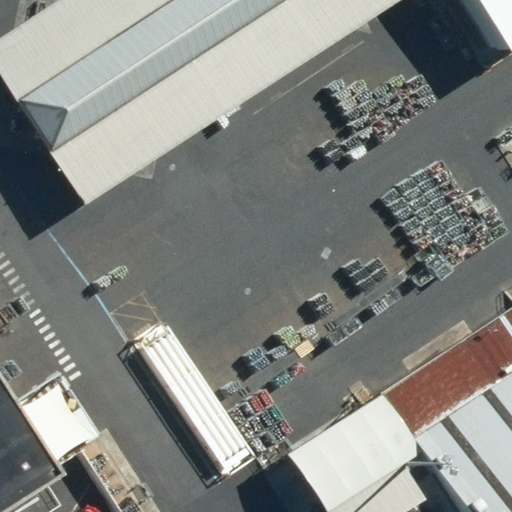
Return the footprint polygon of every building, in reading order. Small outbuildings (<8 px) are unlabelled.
[(55,0),(0,36),(0,71),(88,206),(404,0),(55,0)] [(511,0),(475,0),(510,53),(511,51),(511,0)] [(511,511),(511,309),(383,394),(422,452),(444,486),(461,511),(511,511)] [(330,511),(404,464),(422,452),(383,394),(290,455),(327,511),(330,511)] [(0,409),(0,511),(47,481),(0,409)] [(404,511),(408,510),(427,497),(404,464),(330,511),(404,511)] [(409,511),(461,511),(444,486),(427,497),(408,510),(409,511)]
